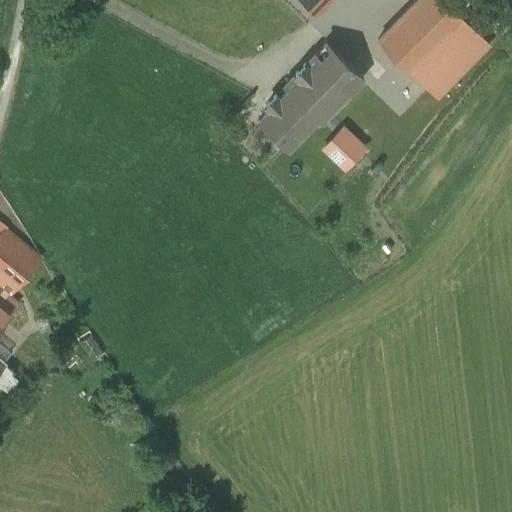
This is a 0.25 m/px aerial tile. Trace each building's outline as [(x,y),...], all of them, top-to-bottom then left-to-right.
[(312,0),(328,14),(341,0),(312,0)] [(445,0),(415,0),(377,39),(436,97),(489,43),(451,5),(445,0)] [(325,42),(285,84),(284,85),(317,116),(321,120),(322,119),(362,78),(363,77),(326,41),(325,42)] [(317,116),(288,89),(258,119),(287,147),(317,116)] [(363,146),(343,127),(331,138),(352,158),(363,146)] [(37,256),(6,230),(0,237),(0,287),(7,293),(37,256)] [(0,364),(3,362),(0,359),(0,322),(17,302),(7,293),(0,287),(0,364)]
